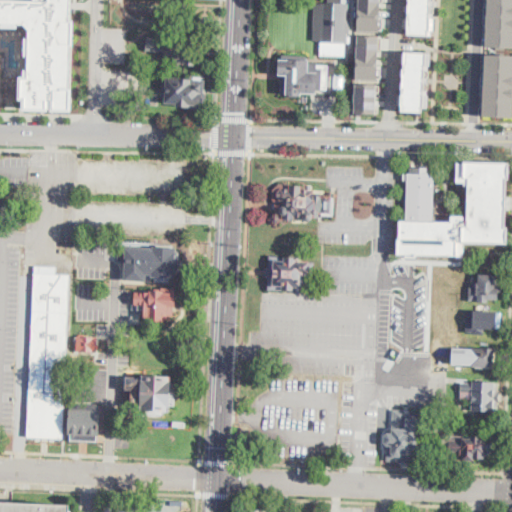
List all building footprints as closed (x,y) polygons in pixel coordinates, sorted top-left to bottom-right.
[(70,0),(70,17),(75,17),(74,45),(71,45),(70,86),(72,86),(72,110),(22,108),(23,98),(18,98),(19,74),(27,74),(29,27),(23,21),(0,20),(0,0),(70,0)] [(343,0),(343,2),(350,2),(349,12),(352,12),(351,32),(349,32),(348,42),(346,42),(346,56),(321,55),(322,40),(313,40),(315,2),(329,1),(329,0),(343,0)] [(381,0),(380,31),(359,30),(359,0),(381,0)] [(430,0),(430,4),(431,4),(431,13),(430,13),(430,16),(435,17),(434,29),(429,29),(428,34),(408,33),(408,28),(407,28),(408,16),(408,3),(409,3),(409,0),(430,0)] [(511,0),(511,47),(486,46),(488,0),(511,0)] [(379,79),(357,79),(358,34),(381,35),(379,79)] [(147,36),(183,38),(183,37),(199,38),(198,46),(203,47),(203,57),(197,57),(196,65),(165,64),(165,51),(146,50),(147,36)] [(432,52),(431,64),(425,64),(425,68),(426,68),(425,77),(424,77),(424,81),(425,81),(425,93),(429,94),(428,106),(423,106),(422,111),(402,110),(402,106),(401,106),(402,93),(403,93),(403,88),(402,88),(402,80),(403,80),(404,76),(403,76),(403,67),(404,68),(405,50),(432,52)] [(511,117),(483,116),(487,54),(511,54),(511,117)] [(278,57),(309,58),(309,62),(317,62),(317,64),(328,64),(327,88),(316,88),(316,92),(300,92),(300,94),(298,94),(298,95),(289,95),(290,93),(280,93),(281,74),(277,74),(278,57)] [(346,76),(345,86),(336,85),(337,76),(346,76)] [(208,94),(207,110),(186,108),(186,107),(176,107),(176,103),(165,103),(167,78),(205,80),(204,93),(208,94)] [(377,113),(355,112),(356,103),(355,103),(355,92),(356,92),(357,82),(378,83),(377,113)] [(510,164),(510,179),(508,179),(506,228),(508,228),(508,243),(458,242),(458,256),(399,255),(399,239),(401,239),(401,221),(407,221),(408,174),(410,174),(410,167),(432,168),(432,174),(435,174),(434,222),(452,222),(453,216),(465,216),(465,223),(457,223),(457,227),(470,227),(471,186),(465,186),(465,182),(458,182),(458,162),(510,164)] [(332,213),(320,213),(320,218),(314,218),(312,221),(305,221),(304,219),(304,216),(296,216),(296,219),(285,218),(277,226),(270,219),(276,214),(276,202),(273,199),(273,193),(283,185),(303,186),(303,189),(315,190),(315,195),(321,196),(321,197),(332,197),(332,213)] [(178,248),(178,249),(183,249),(182,277),(176,277),(176,278),(153,277),(153,275),(147,274),(147,282),(125,281),(127,247),(154,248),(154,247),(178,248)] [(311,262),(310,273),(307,273),(306,287),(295,287),(295,290),(270,289),(271,256),(297,257),(297,261),(311,262)] [(470,272),(470,277),(466,277),(466,299),(486,301),(492,301),(494,272),(470,272)] [(64,438),(45,438),(28,437),(35,273),(71,275),(64,438)] [(165,293),(177,293),(176,307),(170,306),(170,315),(164,315),(164,322),(150,322),(151,318),(146,317),(147,305),(136,304),(136,293),(151,293),(151,291),(165,291),(165,293)] [(464,305),(462,330),(481,331),(482,326),(497,326),(497,306),(464,305)] [(98,337),(98,352),(77,352),(78,336),(98,337)] [(497,346),(497,364),(448,364),(449,340),(497,340),(497,346)] [(172,376),(171,412),(142,411),(142,407),(133,407),(133,390),(127,389),(127,377),(143,377),(143,375),(172,376)] [(501,383),(499,413),(474,412),(474,398),(462,398),(462,384),(474,384),(474,381),(501,383)] [(99,442),(84,441),(70,441),(72,409),(101,411),(99,442)] [(417,445),(419,445),(418,462),(412,462),(412,463),(399,463),(399,461),(388,461),(389,446),(387,446),(384,443),(384,436),(387,433),(392,433),(393,410),(405,410),(405,412),(419,413),(417,445)] [(493,439),(493,450),(488,450),(488,455),(485,455),(485,460),(476,459),(476,461),(465,461),(465,458),(457,458),(457,452),(450,452),(450,446),(441,446),(441,449),(434,449),(435,433),(443,433),(443,435),(472,436),(472,437),(482,437),(482,439),(493,439)] [(0,511),(0,502),(73,505),(72,511),(0,511)]
